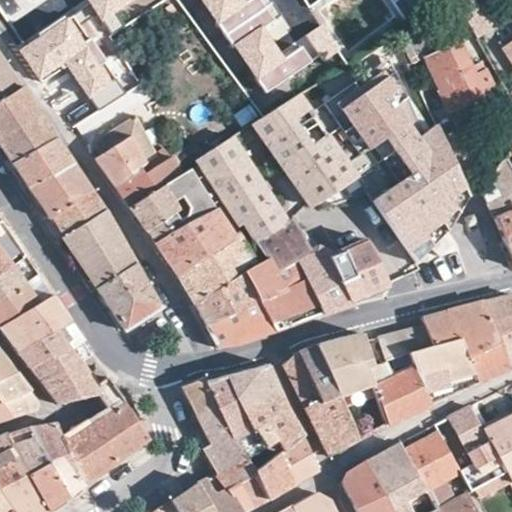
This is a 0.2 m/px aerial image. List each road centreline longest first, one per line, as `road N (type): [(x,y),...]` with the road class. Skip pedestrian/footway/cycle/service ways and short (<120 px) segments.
road 1 (residential): [(207,363),(168,286),(0,38)]
road 2 (tertiary): [(511,277),(267,349)]
road 3 (tertiary): [(140,368),(109,343),(0,185)]
road 4 (residential): [(327,476),(511,377)]
road 5 (residential): [(110,506),(148,480),(164,457),(159,371)]
road 6 (residential): [(267,349),(327,476)]
